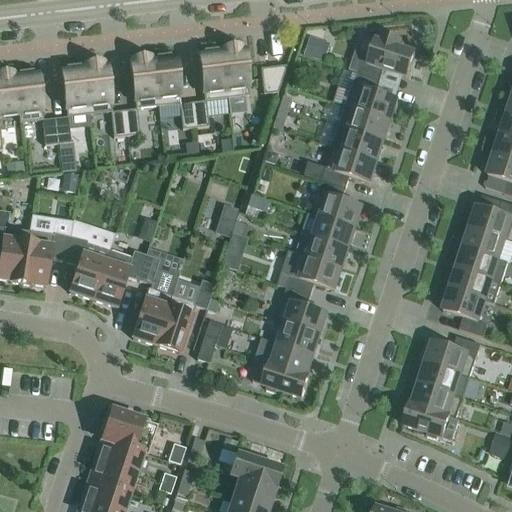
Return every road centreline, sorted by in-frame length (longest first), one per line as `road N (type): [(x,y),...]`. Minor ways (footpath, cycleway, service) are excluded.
road 1 (residential): [(486,0),(339,453)]
road 2 (residential): [(98,379),(339,453)]
road 3 (tertiary): [(0,18),(161,0)]
road 4 (residential): [(339,453),(471,511)]
road 5 (residential): [(54,511),(98,379)]
road 6 (residential): [(0,321),(77,337),(94,356),(98,379)]
